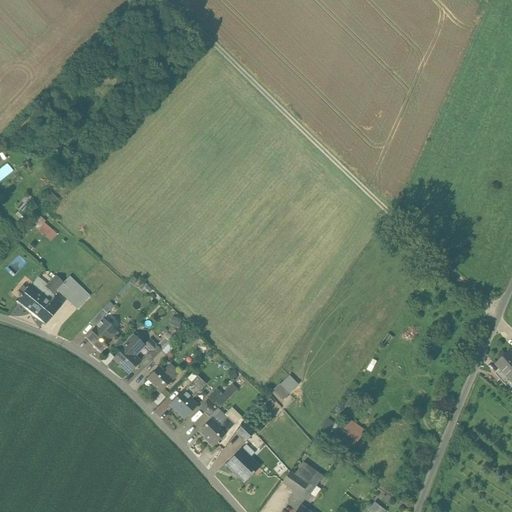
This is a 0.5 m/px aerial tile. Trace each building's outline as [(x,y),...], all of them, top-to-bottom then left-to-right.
[(0,180),(13,170),(7,162),(0,167),(0,180)] [(51,204),(58,198),(50,191),(44,197),(51,204)] [(35,201),(28,194),(16,206),(23,213),(35,201)] [(33,226),(51,241),(57,234),(44,223),(46,221),(41,217),(33,226)] [(38,276),(31,285),(52,301),(54,299),(54,294),(46,286),(48,284),(38,276)] [(48,284),(46,286),(54,294),(57,291),(58,291),(64,283),(63,283),(56,276),(48,284)] [(69,276),(63,283),(64,283),(58,291),(77,309),(90,296),(69,276)] [(52,301),(31,285),(17,302),(45,324),(61,305),(54,299),(52,301)] [(110,302),(102,309),(107,314),(114,306),(110,302)] [(107,314),(102,309),(98,314),(103,319),(107,314)] [(98,314),(89,323),(94,328),(96,326),(103,319),(98,314)] [(117,332),(103,319),(96,326),(111,339),(117,332)] [(94,328),(85,337),(85,338),(87,336),(94,343),(93,345),(100,352),(112,341),(111,339),(96,326),(94,328)] [(173,329),(164,337),(169,342),(178,334),(173,329)] [(133,336),(126,344),(126,345),(125,345),(125,347),(131,353),(141,343),(133,336)] [(164,337),(156,346),(161,350),(161,351),(169,342),(164,337)] [(156,346),(149,339),(144,345),(150,351),(147,353),(153,359),(161,350),(156,346)] [(161,351),(166,356),(175,347),(169,342),(161,351)] [(144,346),(141,343),(131,353),(134,356),(144,346)] [(131,353),(125,347),(113,359),(129,374),(140,362),(134,356),(131,353)] [(511,351),(511,350),(495,364),(500,369),(504,374),(511,382),(511,351)] [(161,351),(152,361),(157,366),(166,356),(161,351)] [(105,365),(114,357),(109,353),(101,361),(105,365)] [(158,367),(147,379),(155,386),(153,388),(159,393),(172,380),(158,367)] [(504,374),(500,369),(496,373),(500,378),(504,374)] [(511,382),(504,374),(500,378),(511,391),(511,382)] [(289,375),(280,384),(289,394),(299,385),(289,375)] [(197,376),(183,390),(192,399),(206,384),(197,376)] [(289,394),(280,384),(274,390),(284,399),(289,394)] [(216,389),(208,398),(213,403),(222,394),(216,389)] [(192,399),(183,390),(175,399),(173,402),(175,404),(172,407),(182,417),(188,411),(190,413),(197,406),(191,400),(192,399)] [(165,397),(160,393),(152,401),(157,406),(165,397)] [(208,398),(198,407),(198,408),(199,407),(204,413),(213,403),(208,398)] [(269,398),(261,405),(266,411),(274,403),(269,398)] [(213,403),(204,413),(209,418),(218,408),(213,403)] [(349,418),(337,432),(352,443),(363,429),(349,418)] [(211,419),(198,432),(199,432),(204,437),(203,438),(203,439),(212,447),(226,433),(225,432),(223,434),(217,428),(219,426),(218,426),(211,419)] [(246,443),(256,432),(246,423),(236,433),(246,443)] [(258,467),(240,450),(227,463),(239,475),(238,475),(244,482),(253,473),(253,472),(258,467)] [(322,476),(303,463),(295,475),(307,484),(300,494),(306,498),(309,494),(315,486),(322,476)] [(295,475),(289,472),(282,482),(300,495),(300,494),(307,484),(295,475)] [(315,486),(309,494),(315,497),(320,489),(315,486)] [(367,511),(381,511),(384,509),(372,501),(365,510),(367,511)]
